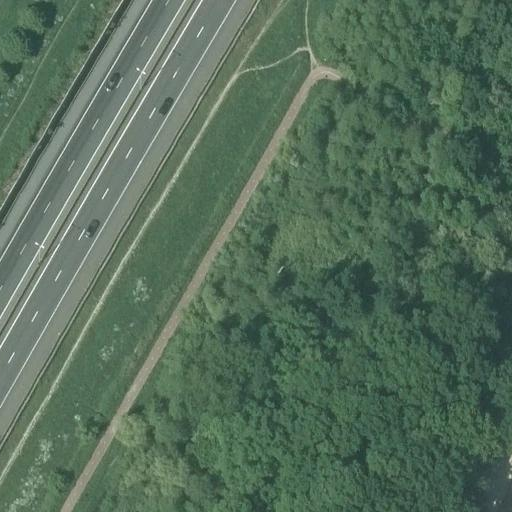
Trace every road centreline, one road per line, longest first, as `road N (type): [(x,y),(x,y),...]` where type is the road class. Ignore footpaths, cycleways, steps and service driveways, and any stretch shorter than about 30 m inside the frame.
road 1 (motorway): [(0,380),(219,0)]
road 2 (motorway): [(167,0),(0,293)]
